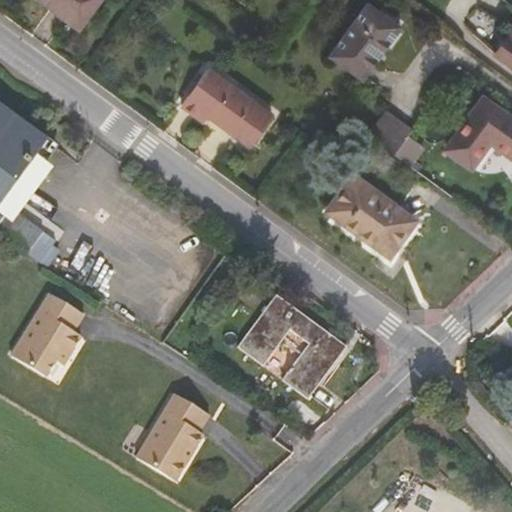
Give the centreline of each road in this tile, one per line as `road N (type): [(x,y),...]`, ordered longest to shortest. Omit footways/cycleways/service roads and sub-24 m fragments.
road 1 (secondary): [(0,41),(388,327),(420,360)]
road 2 (unclassified): [(420,360),(264,511)]
road 3 (secondary): [(511,277),(420,360)]
